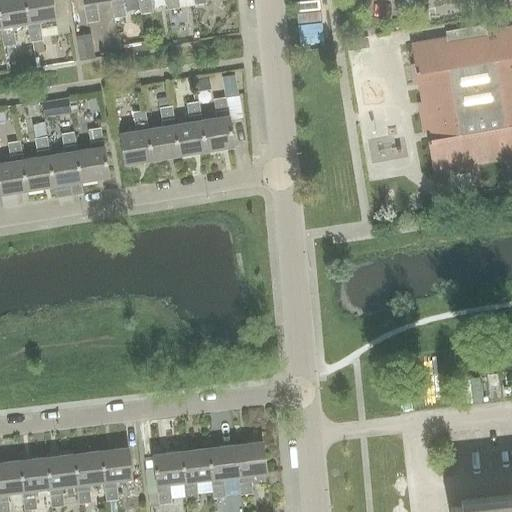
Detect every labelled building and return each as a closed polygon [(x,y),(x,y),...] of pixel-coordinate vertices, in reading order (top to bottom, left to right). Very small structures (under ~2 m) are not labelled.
[(28,24),(23,0),(0,0),(0,21),(1,28),(4,47),(16,45),(13,26),(28,24)] [(52,0),(23,0),(28,24),(31,43),(32,42),(43,41),(40,22),(55,19),(52,0)] [(82,0),(87,23),(99,21),(96,2),(110,0),(82,0)] [(110,0),(114,19),(126,17),(123,0),(110,0)] [(138,0),(141,14),(153,12),(150,0),(138,0)] [(166,0),(168,10),(180,8),(178,0),(166,0)] [(511,26),(486,31),(485,25),(445,32),(447,38),(413,44),(413,43),(411,44),(414,64),(412,65),(415,85),(420,84),(424,112),(420,112),(423,133),(428,132),(429,140),(428,140),(433,172),(435,172),(435,171),(454,168),(455,171),(475,167),(475,164),(511,157),(511,26)] [(95,58),(91,34),(77,36),(81,60),(95,58)] [(348,52),(370,48),(368,37),(346,41),(348,52)] [(32,42),(34,54),(45,52),(43,41),(32,42)] [(128,52),(145,50),(144,43),(127,45),(128,52)] [(18,70),(33,68),(31,57),(16,59),(18,70)] [(226,101),(238,99),(235,79),(223,81),(226,98),(226,101)] [(91,112),(100,110),(98,98),(89,99),(91,112)] [(168,98),(158,100),(160,108),(169,107),(168,98)] [(217,118),(202,121),(201,121),(207,152),(234,147),(226,101),(226,98),(214,100),(217,118)] [(68,99),(51,102),(42,103),(44,118),(70,114),(68,99)] [(201,121),(202,121),(199,102),(187,104),(190,123),(175,125),(180,156),(207,152),(201,121)] [(175,125),(172,106),(169,107),(160,108),(163,127),(148,129),(153,161),(180,156),(175,125)] [(148,129),(145,111),(133,113),(136,131),(120,134),(125,165),(153,161),(148,129)] [(35,139),(47,137),(45,123),(33,125),(35,139)] [(92,149),(77,151),(76,151),(81,182),(109,178),(101,128),(89,130),(92,149)] [(76,151),(77,151),(74,132),(62,135),(65,153),(50,156),(49,156),(55,187),(81,182),(76,151)] [(49,156),(50,156),(47,137),(35,139),(38,158),(23,160),(28,191),(55,187),(49,156)] [(23,160),(20,141),(8,143),(11,162),(0,163),(0,190),(1,196),(28,191),(23,160)] [(263,442),(235,445),(239,477),(238,477),(241,495),(253,494),(251,475),(266,473),(263,442)] [(239,477),(235,445),(208,448),(212,480),(211,480),(213,499),(226,497),(223,478),(238,477),(239,477)] [(132,479),(130,460),(128,448),(101,451),(104,483),(106,502),(118,500),(116,481),(132,479)] [(212,480),(208,448),(181,452),(185,483),(184,483),(186,502),(199,500),(196,482),(211,480),(212,480)] [(104,483),(101,451),(74,454),(77,486),(79,505),(91,503),(89,484),(104,483)] [(185,483),(181,452),(153,455),(159,505),(171,504),(169,485),(184,483),(185,483)] [(77,486),(74,454),(46,458),(50,489),(52,508),(64,506),(62,488),(77,486)] [(50,489),(46,458),(19,461),(23,492),(22,492),(25,511),(37,510),(35,491),(50,489)] [(23,492),(19,461),(0,463),(0,511),(9,511),(8,494),(22,492),(23,492)] [(511,511),(511,495),(466,500),(467,506),(452,507),(451,507),(451,511),(511,511)]
